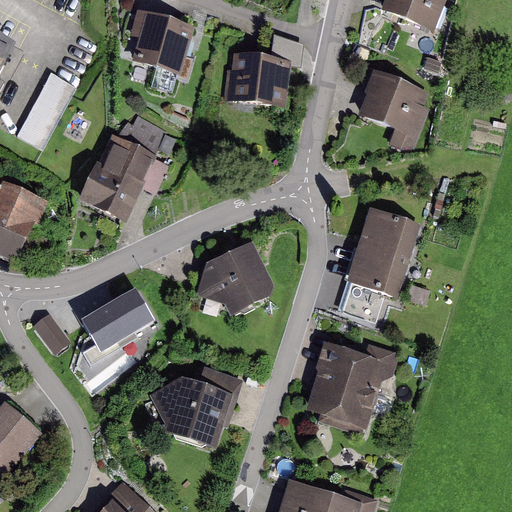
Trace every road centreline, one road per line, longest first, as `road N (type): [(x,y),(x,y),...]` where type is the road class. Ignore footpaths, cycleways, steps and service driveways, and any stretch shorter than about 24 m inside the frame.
road 1 (residential): [(304,196),(315,214),(319,258),(238,511)]
road 2 (residential): [(6,286),(56,287),(267,200),(304,196)]
road 3 (residential): [(6,286),(11,325),(82,433),(84,458),(56,511)]
road 4 (residential): [(342,0),(304,196)]
